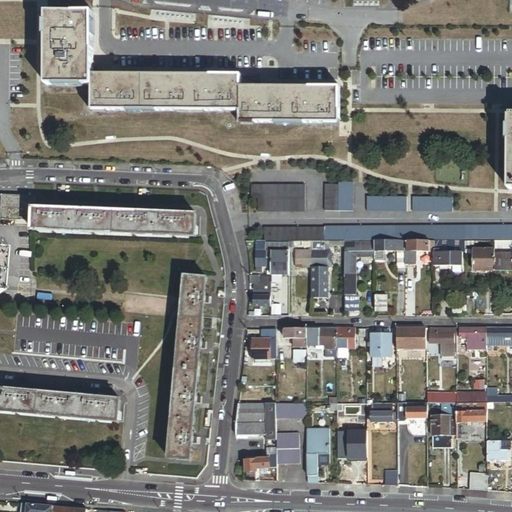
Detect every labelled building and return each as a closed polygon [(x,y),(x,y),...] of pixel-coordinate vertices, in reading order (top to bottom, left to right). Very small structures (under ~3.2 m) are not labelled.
[(93,14),(48,14),(47,86),(93,86),(93,77),(93,14)] [(93,112),(242,112),(242,88),(242,77),(93,77),(93,86),(93,112)] [(340,88),(242,88),(242,112),(242,123),(340,123),(340,88)] [(325,186),(325,212),(353,211),(352,183),(338,183),(338,186),(325,186)] [(305,186),(252,186),(252,199),(259,199),(259,212),(304,213),(305,186)] [(35,223),(36,212),(36,199),(3,197),(2,221),(35,223)] [(407,197),(367,198),(367,212),(407,212),(407,197)] [(452,197),(412,197),(412,212),(452,212),(452,197)] [(53,212),(36,212),(35,223),(35,233),(197,241),(198,219),(180,218),(173,218),(140,216),(133,216),(100,214),(93,214),(60,213),(53,212)] [(511,226),(324,228),(325,229),(325,242),(329,242),(346,242),(376,242),(406,242),(409,242),(436,242),(466,242),(496,242),(511,241),(511,226)] [(313,242),(325,242),(325,229),(266,229),(266,242),(268,242),(290,242),(296,242),(306,242),(313,242)] [(511,241),(496,242),(496,249),(496,253),(511,253),(511,241)] [(268,259),(268,242),(266,242),(257,242),(257,273),(264,273),(264,268),(273,268),(273,259),(268,259)] [(290,242),(268,242),(268,259),(273,259),(273,268),(275,268),(275,252),(290,252),(290,249),(290,242)] [(325,251),(325,242),(313,242),(313,249),(313,251),(313,268),(316,268),(328,268),(332,268),(333,265),(333,254),(332,251),(325,251)] [(376,253),(376,242),(346,242),(346,246),(346,258),(358,258),(376,258),(376,253)] [(406,252),(406,242),(376,242),(376,253),(385,253),(398,253),(398,273),(406,273),(406,268),(406,266),(406,252)] [(436,252),(436,242),(409,242),(409,252),(419,252),(436,252)] [(466,253),(466,242),(436,242),(436,252),(436,267),(464,266),(464,253),(466,253)] [(496,253),(496,249),(475,249),(475,271),(496,271),(496,253)] [(297,268),(313,268),(313,251),(297,251),(297,268)] [(275,268),(290,268),(290,252),(275,252),(275,268)] [(419,252),(409,252),(406,252),(406,266),(416,266),(419,266),(419,252)] [(385,261),(385,253),(376,253),(376,258),(376,261),(385,261)] [(511,253),(496,253),(496,271),(511,270),(511,253)] [(358,275),(358,258),(346,258),(346,275),(358,275)] [(328,268),(316,268),(315,294),(316,294),(329,294),(329,273),(328,273),(328,268)] [(273,281),(273,276),(263,276),(263,285),(256,284),(256,293),(264,294),(265,284),(270,284),(270,281),(273,281)] [(208,307),(208,300),(210,283),(188,281),(173,464),(194,466),(196,448),(196,441),(200,403),(200,396),(204,353),(204,346),(208,307)] [(256,307),(273,307),(273,281),(270,281),(270,284),(265,284),(264,294),(256,293),(256,307)] [(347,295),(346,311),(361,311),(361,295),(349,295),(347,295)] [(388,296),(376,296),(376,311),(388,311),(388,296)] [(511,338),(511,328),(505,329),(488,329),(488,339),(511,338)] [(279,359),(279,339),(279,330),(264,329),(264,339),(255,339),(255,359),(279,359)] [(309,339),(309,329),(297,329),(287,329),(287,339),(296,339),(296,348),(309,348),(309,347),(309,339)] [(338,338),(338,329),(323,329),(309,329),(309,339),(309,347),(318,347),(326,347),(338,347),(338,338)] [(352,329),(338,329),(338,338),(338,349),(357,349),(357,337),(352,337),(352,329)] [(428,349),(428,329),(413,329),(398,329),(398,349),(428,349)] [(488,339),(488,329),(475,329),(462,329),(462,339),(488,339)] [(455,344),(455,334),(432,334),(431,334),(431,344),(443,344),(455,344)] [(373,344),(373,346),(373,357),(393,357),(394,335),(373,335),(373,344)] [(511,338),(488,339),(488,346),(511,346),(511,338)] [(488,346),(488,339),(462,339),(464,339),(469,339),(469,343),(469,350),(488,350),(488,346)] [(455,356),(455,344),(443,344),(443,356),(455,356)] [(0,392),(0,413),(121,426),(123,405),(106,403),(99,402),(66,399),(59,399),(26,395),(20,395),(0,392)] [(428,404),(458,404),(458,393),(428,393),(428,404)] [(458,404),(488,404),(488,397),(488,393),(458,393),(458,404)] [(339,411),(339,404),(339,396),(331,396),(331,404),(332,404),(332,411),(339,411)] [(279,420),(279,404),(251,404),(241,404),(239,424),(279,423),(279,420)] [(309,410),(309,404),(279,404),(279,420),(309,420),(309,410)] [(365,414),(365,404),(339,404),(339,411),(339,414),(343,414),(365,414)] [(369,425),(369,404),(365,404),(365,414),(343,414),(343,425),(369,425)] [(395,423),(395,404),(373,404),(373,423),(395,423)] [(429,423),(428,404),(399,404),(399,422),(407,422),(409,419),(410,419),(410,422),(429,423)] [(488,422),(488,404),(458,404),(458,417),(459,423),(470,424),(470,422),(488,422)] [(459,423),(458,417),(433,417),(433,437),(459,436),(459,423)] [(279,436),(279,423),(239,424),(238,436),(269,436),(270,441),(279,440),(279,436)] [(309,430),(310,448),(310,484),(321,484),(320,466),(332,466),(332,429),(309,430)] [(279,440),(279,451),(301,450),(301,435),(279,436),(279,440)] [(453,440),(459,440),(459,436),(433,437),(434,449),(453,449),(453,440)] [(502,448),(502,441),(488,441),(488,461),(498,461),(504,461),(511,461),(511,451),(507,451),(507,448),(502,448)] [(279,455),(279,466),(302,465),(301,450),(279,451),(279,453),(279,455)] [(259,470),(273,468),(272,456),(270,457),(248,460),(249,473),(257,473),(260,472),(259,470)] [(249,482),(258,482),(257,473),(249,473),(249,482)] [(399,474),(399,473),(387,473),(387,486),(399,487),(399,474)]
